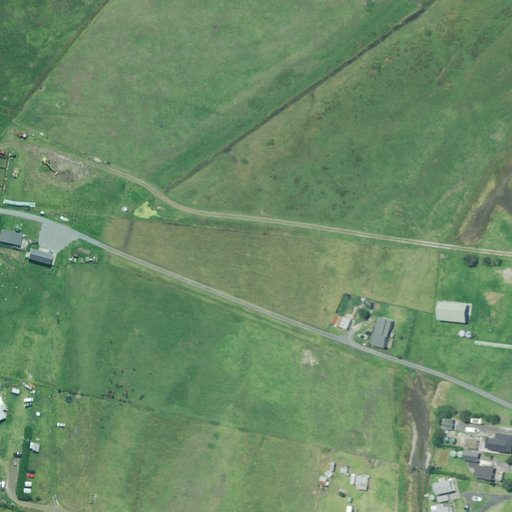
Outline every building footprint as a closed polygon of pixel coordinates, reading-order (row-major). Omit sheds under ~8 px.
[(22,235),(2,230),(0,240),(0,241),(20,246),(22,235)] [(53,254),(31,249),(28,259),(51,265),(53,254)] [(502,282),(492,280),(484,319),(499,323),(508,284),(502,282)] [(471,305),(443,302),(441,320),(469,323),(471,305)] [(354,320),(343,315),(339,325),(350,330),(354,320)] [(396,322),(383,318),(376,346),(389,349),(396,322)] [(456,420),(447,419),(446,433),(455,434),(456,420)] [(511,437),(500,436),(500,440),(491,439),(489,450),(511,452),(511,437)] [(481,440),(470,439),(469,448),(480,449),(481,440)] [(41,444),(31,442),(30,448),(32,449),(32,452),(39,453),(41,444)] [(482,452),(468,450),(466,460),(481,463),(482,452)] [(483,466),(482,468),(471,466),(470,474),(469,476),(497,481),(499,472),(492,470),(492,468),(483,466)] [(457,492),(455,481),(438,484),(440,495),(457,492)]
